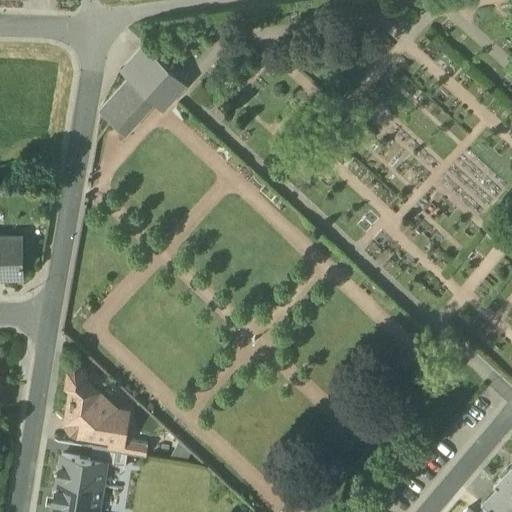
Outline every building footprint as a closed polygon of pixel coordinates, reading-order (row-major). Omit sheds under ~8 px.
[(120,69),(124,73),(147,47),(143,43),(120,69)] [(124,73),(129,77),(153,99),(162,106),(169,98),(171,100),(180,90),(178,89),(185,80),(147,47),(124,73)] [(131,124),(153,99),(129,77),(99,109),(111,120),(111,119),(118,112),(131,124)] [(124,131),(131,124),(118,112),(111,119),(124,131)] [(0,274),(2,274),(2,278),(24,278),(23,245),(4,246),(4,235),(0,235),(0,274)] [(437,373),(446,381),(461,363),(452,355),(437,373)] [(112,436),(120,437),(120,436),(120,433),(126,429),(128,418),(124,412),(124,408),(110,406),(96,393),(97,389),(85,377),(85,372),(81,368),(75,368),(70,370),(68,384),(72,388),(67,421),(77,431),(112,436)] [(127,450),(145,454),(147,440),(120,436),(120,437),(112,436),(110,448),(127,450)] [(92,445),(90,457),(106,459),(126,462),(127,450),(110,448),(92,445)] [(106,459),(90,457),(62,452),(58,476),(102,483),(106,459)] [(493,483),(496,486),(511,500),(511,456),(511,457),(511,464),(501,474),(493,483)] [(498,472),(501,474),(511,464),(511,457),(498,472)] [(97,511),(102,483),(58,476),(53,508),(80,511),(97,511)] [(511,511),(511,500),(496,486),(481,502),(493,511),(511,511)]
